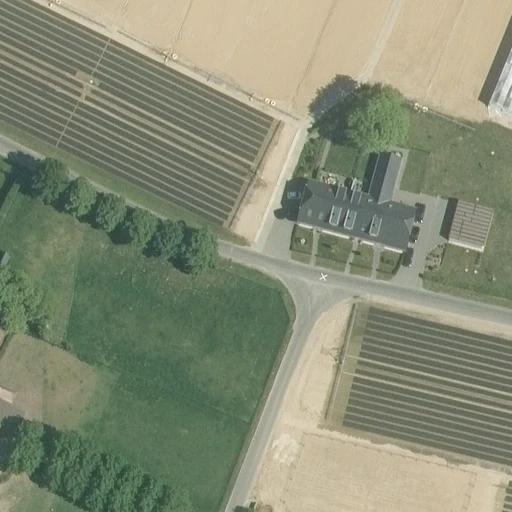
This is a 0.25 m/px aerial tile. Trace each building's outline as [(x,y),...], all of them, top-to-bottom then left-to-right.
[(511,51),(489,108),(511,117),(511,51)] [(434,136),(409,129),(405,143),(430,150),(434,136)] [(456,142),(437,201),(456,207),(476,149),(456,142)] [(400,164),(382,159),(370,203),(385,206),(388,207),(400,164)] [(370,203),(310,187),(300,224),(375,244),(385,206),(370,203)] [(388,207),(385,206),(375,244),(404,252),(414,214),(388,207)] [(0,429),(9,410),(0,405),(0,429)]
